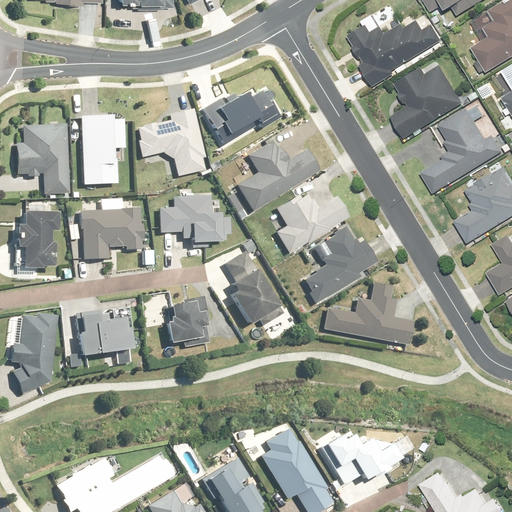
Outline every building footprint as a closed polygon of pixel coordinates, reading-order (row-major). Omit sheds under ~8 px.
[(111,0),(112,1),(153,3),(152,10),(163,10),(163,7),(173,8),(173,0),(111,0)] [(462,16),(486,0),(426,0),(436,16),(451,7),(453,11),(457,9),(462,16)] [(491,72),(511,59),(511,0),(510,0),(493,10),(494,12),(475,24),(483,36),(473,42),(491,72)] [(400,70),(445,41),(435,24),(427,29),(421,20),(408,28),(405,23),(390,32),(385,25),(374,32),(370,25),(352,36),(359,47),(356,49),(362,58),(364,57),(368,62),(363,66),(376,87),(401,71),(400,70)] [(408,138),(466,103),(443,66),(430,74),(426,68),(398,85),(403,93),(401,94),(407,104),(409,103),(411,106),(395,116),(408,138)] [(223,144),(257,122),(263,132),(283,119),(273,102),(270,104),(261,91),(250,98),(247,93),(237,100),(234,95),(223,102),(220,97),(201,108),(223,144)] [(438,194),(505,152),(495,136),(490,138),(472,108),(442,126),(451,141),(447,143),(453,152),(445,156),(447,160),(425,173),(438,194)] [(143,158),(165,153),(175,159),(179,175),(204,169),(202,159),(205,157),(195,110),(170,115),(172,119),(151,124),(152,126),(139,129),(142,141),(139,142),(143,158)] [(113,115),(81,116),(85,186),(117,185),(116,149),(125,148),(124,121),(114,121),(113,115)] [(70,194),(68,125),(24,126),(24,144),(17,144),(17,174),(29,174),(29,178),(40,177),(40,174),(45,174),(46,194),(70,194)] [(254,212),(321,171),(307,149),(290,159),(285,151),(282,152),(275,141),(249,158),(259,173),(238,186),(254,212)] [(511,174),(508,167),(470,190),(477,203),(473,205),(477,211),(457,222),(470,244),(511,219),(511,174)] [(161,208),(161,233),(193,233),(193,244),(226,244),(226,234),(231,234),(231,218),(222,218),(222,214),(219,214),(219,200),(211,200),(211,195),(192,195),(192,190),(180,190),(180,198),(174,198),(174,208),(161,208)] [(306,192),(277,208),(280,216),(273,220),(279,231),(277,233),(288,253),(308,242),(309,244),(337,229),(335,226),(350,218),(338,196),(318,208),(314,201),(311,203),(306,192)] [(102,211),(80,211),(81,226),(70,226),(70,239),(84,239),(84,259),(109,259),(108,247),(125,246),(125,250),(142,250),(142,239),(144,239),(144,224),(140,223),(140,208),(132,208),(132,200),(102,200),(102,211)] [(20,248),(25,248),(25,269),(45,269),(45,266),(55,266),(56,244),(52,244),(52,232),(60,232),(61,212),(52,212),(52,205),(27,205),(26,213),(21,213),(20,248)] [(317,304),(362,279),(359,274),(379,263),(364,237),(356,242),(348,228),(305,252),(312,264),(322,258),(326,266),(315,272),(316,274),(303,281),(317,304)] [(176,234),(165,235),(165,253),(176,253),(176,234)] [(504,296),(511,291),(511,235),(511,236),(496,246),(507,265),(491,274),(504,296)] [(154,266),(154,251),(144,251),(144,266),(154,266)] [(264,326),(285,313),(259,269),(257,270),(246,252),(225,265),(235,282),(233,283),(238,292),(233,296),(251,327),(261,321),(264,326)] [(328,308),(324,329),(410,345),(417,303),(391,299),(393,286),(374,283),(370,302),(358,300),(355,313),(328,308)] [(210,321),(206,296),(193,298),(194,303),(173,306),(175,319),(171,319),(172,323),(169,323),(172,344),(185,342),(186,348),(210,344),(207,322),(210,321)] [(81,334),(84,357),(134,349),(129,318),(109,321),(107,314),(101,315),(100,310),(82,313),(85,333),(81,334)] [(18,369),(13,372),(22,396),(51,382),(58,316),(37,314),(37,318),(23,317),(23,320),(12,319),(10,344),(14,345),(12,363),(22,364),(22,369),(18,369)] [(271,450),(262,456),(275,478),(288,499),(296,493),(307,511),(317,511),(333,503),(325,490),(329,488),(300,440),(298,442),(289,428),(266,442),(271,450)] [(325,448),(346,484),(364,473),(367,479),(403,458),(394,443),(381,450),(374,438),(362,444),(356,433),(346,439),(343,434),(327,443),(329,446),(325,448)] [(78,511),(111,511),(174,475),(162,453),(113,482),(110,477),(115,474),(105,457),(59,485),(66,498),(63,499),(70,511),(76,507),(78,511)] [(205,485),(212,481),(229,511),(261,511),(264,510),(261,504),(263,503),(252,483),(244,487),(241,482),(250,477),(240,457),(202,478),(205,485)] [(442,472),(424,484),(441,511),(510,511),(500,496),(489,503),(480,489),(463,499),(452,481),(449,483),(442,472)] [(173,490),(148,504),(152,511),(206,511),(201,503),(194,507),(189,498),(180,503),(173,490)]
